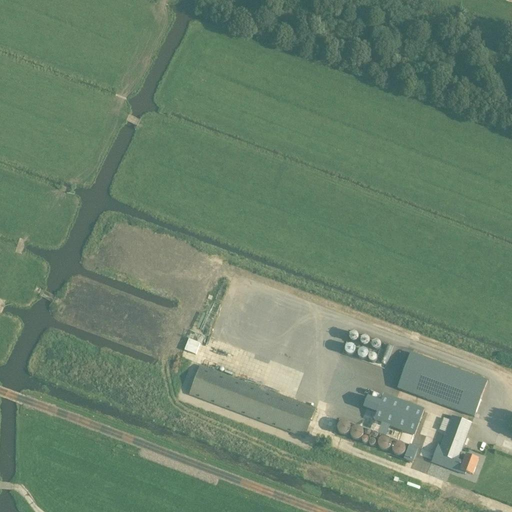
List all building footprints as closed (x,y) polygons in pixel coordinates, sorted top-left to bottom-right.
[(185,344),(189,346),(194,337),(190,334),(185,344)] [(345,355),(389,365),(394,343),(350,334),(345,355)] [(411,353),(398,389),(476,416),(488,380),(411,353)] [(305,438),(316,410),(201,367),(190,395),(305,438)] [(414,436),(424,410),(385,395),(375,421),(414,436)] [(438,445),(431,463),(465,475),(466,473),(472,475),(478,460),(466,455),(463,463),(458,461),(472,424),(452,416),(441,446),(438,445)] [(338,432),(364,444),(371,430),(344,418),(338,432)] [(404,460),(412,463),(418,449),(410,446),(404,460)] [(433,455),(421,450),(417,462),(428,466),(433,455)]
